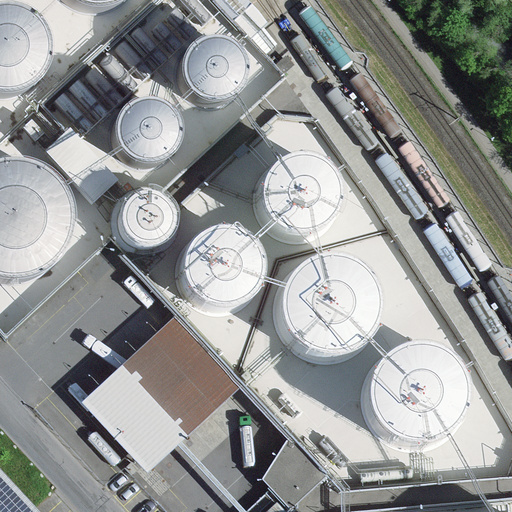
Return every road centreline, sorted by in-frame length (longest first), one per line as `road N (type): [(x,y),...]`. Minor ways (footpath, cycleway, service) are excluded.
road 1 (unknown): [(511,409),(381,200),(306,108),(273,109),(126,251)]
road 2 (unknown): [(511,486),(348,496),(126,251)]
road 3 (unknown): [(126,251),(0,384)]
road 4 (residential): [(0,398),(109,511)]
